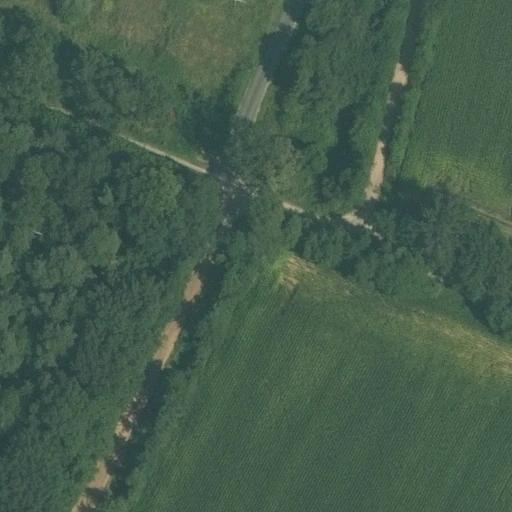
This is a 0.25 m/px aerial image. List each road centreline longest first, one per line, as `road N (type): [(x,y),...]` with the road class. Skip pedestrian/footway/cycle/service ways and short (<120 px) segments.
road 1 (track): [(0,106),(478,315)]
road 2 (track): [(190,186),(16,511)]
road 3 (track): [(409,0),(338,252)]
